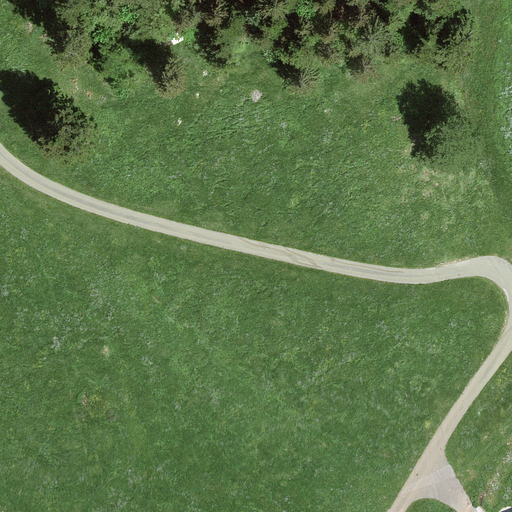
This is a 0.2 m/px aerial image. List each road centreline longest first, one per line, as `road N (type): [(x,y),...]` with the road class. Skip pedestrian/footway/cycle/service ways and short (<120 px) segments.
road 1 (track): [(511,284),(493,268),(396,275),(255,249),(48,187)]
road 2 (track): [(395,511),(511,333)]
